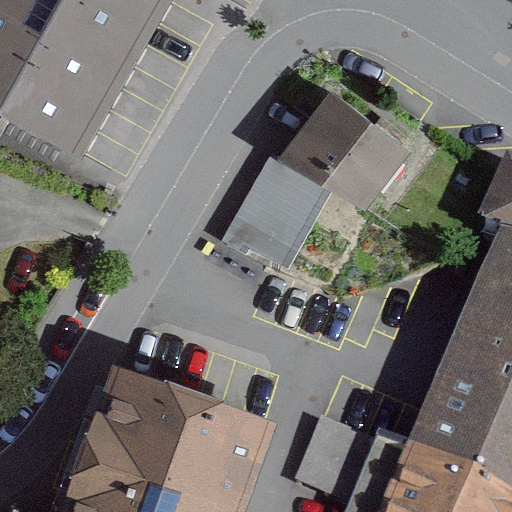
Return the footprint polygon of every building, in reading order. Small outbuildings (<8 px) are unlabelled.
[(0,0),(0,113),(73,155),(77,148),(161,0),(0,0)] [(361,214),(407,154),(337,99),(288,159),(361,214)] [(511,174),(509,173),(485,231),(510,240),(511,240),(511,174)] [(511,511),(511,240),(510,240),(418,464),(415,472),(322,434),(299,489),(352,511),(511,511)] [(239,511),(264,437),(115,385),(67,511),(239,511)]
